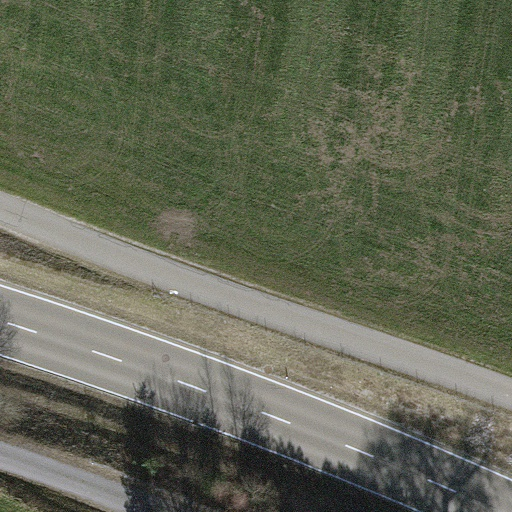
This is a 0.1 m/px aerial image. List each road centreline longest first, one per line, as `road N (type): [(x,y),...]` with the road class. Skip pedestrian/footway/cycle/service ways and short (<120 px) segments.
road 1 (secondary): [(499,511),(173,378),(0,320)]
road 2 (track): [(156,511),(0,455)]
